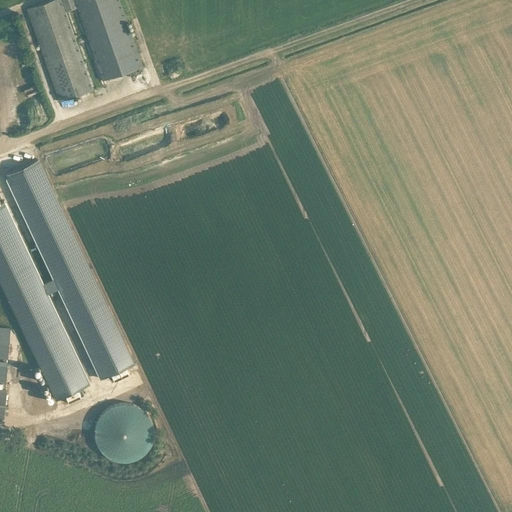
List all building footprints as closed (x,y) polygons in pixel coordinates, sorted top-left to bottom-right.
[(60,101),(93,89),(66,11),(78,7),(103,80),(143,66),(119,0),(50,0),(28,8),(60,101)] [(103,377),(108,375),(128,365),(135,362),(39,158),(37,159),(7,173),(8,176),(5,178),(53,278),(57,287),(77,329),(95,368),(100,379),(103,377)] [(0,281),(56,399),(63,396),(66,402),(84,394),(81,387),(88,384),(91,383),(48,292),(43,282),(5,200),(1,202),(0,200),(0,281)] [(0,418),(4,419),(5,415),(8,415),(9,406),(6,405),(7,389),(5,389),(8,362),(0,361),(0,359),(7,360),(10,328),(0,327),(0,418)] [(135,458),(148,452),(153,426),(142,405),(125,402),(122,402),(100,413),(96,433),(97,443),(104,445),(108,454),(133,458),(135,458)]
